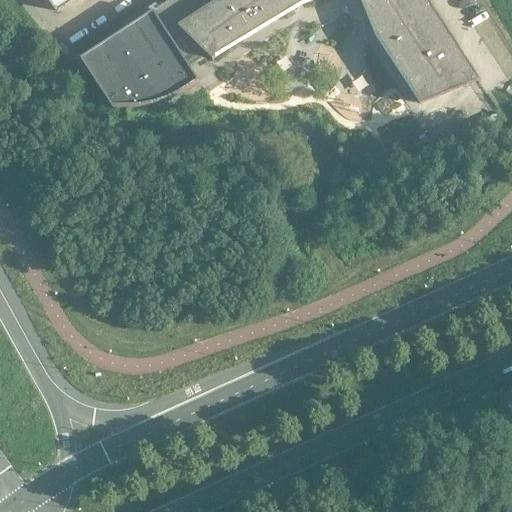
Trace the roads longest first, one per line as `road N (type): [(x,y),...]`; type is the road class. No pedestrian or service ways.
road 1 (secondary): [(511,271),(105,453),(9,511)]
road 2 (secondary): [(182,511),(511,362)]
